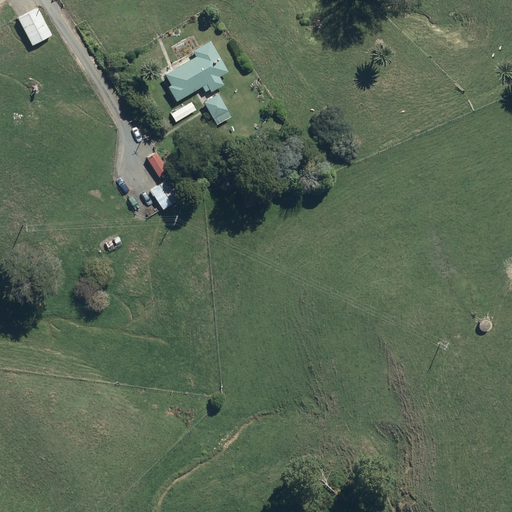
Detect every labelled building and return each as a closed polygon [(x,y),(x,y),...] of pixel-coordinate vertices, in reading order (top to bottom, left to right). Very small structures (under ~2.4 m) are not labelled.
[(40,8),(19,18),(33,47),(54,37),(40,8)] [(197,59),(167,75),(172,85),(169,87),(177,102),(205,88),(208,94),(224,85),(220,77),(228,72),(212,41),(193,51),(197,59)] [(217,96),(203,104),(216,127),(230,119),(217,96)] [(159,149),(146,158),(159,179),(173,171),(159,149)] [(170,177),(151,190),(164,210),(183,198),(170,177)]
